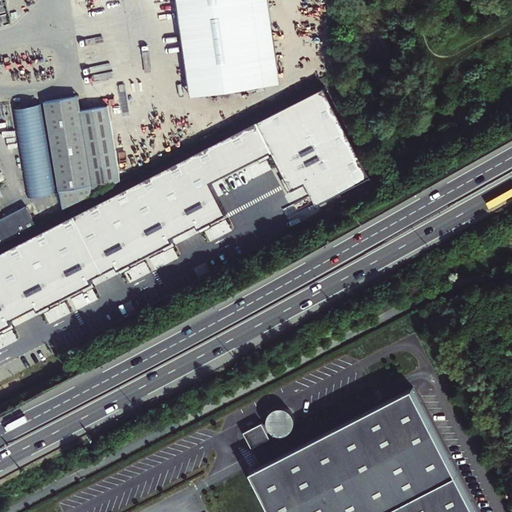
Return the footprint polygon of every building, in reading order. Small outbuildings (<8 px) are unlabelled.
[(268,0),(176,0),(190,89),(279,75),(268,0)] [(374,174),(329,86),(0,253),(0,328),(14,322),(12,317),(38,303),(41,308),(96,281),(94,276),(121,263),(123,267),(176,240),(175,235),(230,213),(215,179),(275,150),(297,187),(308,180),(319,202),(374,174)] [(56,210),(89,195),(76,112),(72,97),(40,102),(56,210)] [(11,99),(0,99),(0,106),(1,117),(0,116),(0,130),(14,129),(11,99)] [(76,112),(89,195),(115,181),(103,107),(76,112)] [(0,240),(36,222),(26,203),(0,216),(0,240)] [(252,470),(273,511),(477,511),(414,388),(252,470)] [(280,438),(299,423),(284,405),(266,420),(280,438)] [(264,423),(244,431),(251,447),(271,439),(264,423)]
